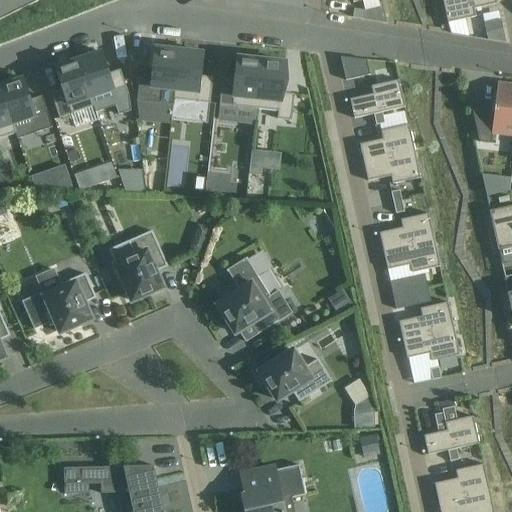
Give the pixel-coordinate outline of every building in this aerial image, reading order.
[(497,5),(495,0),(442,0),(448,24),(476,18),(474,10),(497,5)] [(353,18),(364,20),(365,11),(354,9),(353,18)] [(500,20),(484,24),(488,41),(506,44),(505,41),(500,20)] [(140,70),(137,102),(173,106),(179,51),(162,49),(162,48),(161,48),(161,49),(156,49),(153,72),(140,70)] [(173,107),(172,119),(207,123),(209,104),(210,105),(213,78),(201,77),(203,54),(198,53),(198,52),(197,52),(197,53),(179,51),(173,106),(173,107)] [(95,55),(78,61),(94,108),(96,114),(116,107),(119,116),(131,112),(129,96),(120,71),(108,75),(101,53),(96,55),(96,53),(94,54),(95,55)] [(220,106),(218,123),(254,127),(256,110),(262,60),(244,59),(245,57),(243,57),(243,58),(238,58),(236,81),(223,79),(220,106)] [(341,58),(346,82),(346,81),(370,76),(367,61),(341,58)] [(262,60),(256,110),(278,112),(278,120),(292,122),(295,95),(282,94),(285,63),(280,63),(280,61),(279,61),(279,62),(262,60)] [(78,61),(62,66),(62,65),(60,65),(61,67),(56,68),(63,90),(51,94),(60,119),(94,108),(78,61)] [(16,82),(0,87),(0,88),(15,134),(17,139),(52,127),(42,97),(30,101),(22,80),(18,81),(17,80),(16,80),(16,82)] [(399,81),(371,87),(373,95),(350,100),(354,119),(374,115),(382,113),(405,108),(399,81)] [(477,112),(472,111),(480,143),(491,144),(492,135),(511,137),(511,90),(498,89),(498,85),(499,85),(499,84),(498,84),(494,114),(477,112)] [(0,139),(15,134),(0,88),(0,139)] [(382,114),(374,115),(376,126),(385,124),(382,114)] [(415,153),(409,126),(381,132),(383,140),(360,145),(364,164),(415,153)] [(252,151),(250,175),(262,176),(264,152),(252,151)] [(393,185),(421,179),(415,153),(364,164),(368,182),(391,177),(393,185)] [(65,166),(52,170),(58,189),(73,190),(65,166)] [(135,175),(119,174),(126,195),(146,195),(143,174),(135,175)] [(13,175),(0,178),(0,185),(16,186),(13,175)] [(114,176),(100,181),(103,190),(116,185),(114,176)] [(499,177),(498,194),(510,191),(511,178),(499,177)] [(391,193),(394,204),(402,202),(400,191),(391,193)] [(394,204),(396,215),(404,213),(402,202),(394,204)] [(511,206),(489,212),(498,250),(511,247),(511,206)] [(429,215),(401,221),(403,229),(380,234),(384,252),(434,241),(429,215)] [(167,267),(152,232),(128,243),(135,257),(116,266),(132,302),(163,289),(156,272),(167,267)] [(191,251),(201,255),(206,238),(197,234),(191,251)] [(412,274),(440,268),(434,241),(384,252),(388,271),(411,266),(412,274)] [(235,334),(239,332),(245,343),(292,314),(278,292),(271,297),(246,259),(228,271),(238,287),(220,298),(223,302),(217,306),(219,308),(217,309),(224,320),(226,319),(235,334)] [(85,275),(22,303),(34,330),(55,321),(60,334),(92,320),(84,304),(96,299),(85,275)] [(393,297),(417,291),(414,278),(390,283),(393,297)] [(417,291),(393,297),(396,310),(420,305),(417,291)] [(345,292),(329,301),(337,314),(353,305),(345,292)] [(454,330),(448,303),(420,309),(422,317),(399,323),(403,341),(454,330)] [(0,341),(10,337),(0,314),(0,360),(6,358),(0,345),(0,341)] [(432,362),(460,356),(454,330),(403,341),(407,359),(430,354),(432,362)] [(304,369),(293,351),(259,372),(277,401),(292,392),(299,403),(331,382),(318,360),(304,369)] [(439,368),(430,370),(432,381),(441,379),(439,368)] [(350,404),(366,399),(359,380),(344,386),(350,404)] [(453,401),(438,405),(439,411),(455,407),(453,401)] [(374,412),(361,412),(361,429),(375,429),(374,412)] [(443,414),(435,416),(437,426),(445,425),(443,414)] [(473,417),(445,424),(445,425),(447,432),(424,437),(428,456),(448,451),(456,450),(479,445),(473,417)] [(456,450),(448,452),(450,462),(459,461),(456,450)] [(490,492),(484,465),(456,471),(458,479),(435,484),(439,503),(490,492)] [(306,496),(299,466),(275,471),(275,468),(241,476),(245,497),(242,497),(245,511),(284,511),(282,501),(306,496)] [(163,511),(154,467),(64,469),(64,495),(89,495),(89,485),(101,485),(101,494),(117,494),(120,511),(163,511)] [(494,511),(490,492),(439,503),(440,511),(494,511)]
